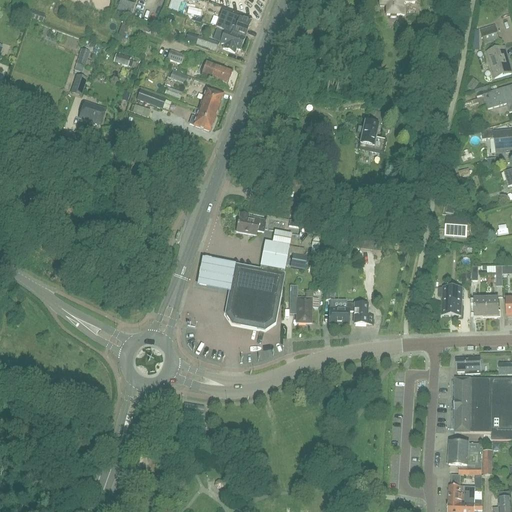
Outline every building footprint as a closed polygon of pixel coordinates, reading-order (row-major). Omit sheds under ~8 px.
[(134,5),(120,0),(116,11),(131,16),(134,5)] [(181,0),(171,0),(168,9),(178,12),(181,0)] [(216,0),(213,0),(211,5),(222,10),(225,5),(216,0)] [(379,0),(379,6),(386,6),(386,15),(390,15),(390,18),(395,18),(395,15),(405,15),(405,3),(414,3),(413,0),(379,0)] [(45,16),(31,11),(28,17),(42,23),(45,16)] [(225,33),(244,40),(250,23),(240,19),(237,26),(224,21),(220,30),(225,32),(225,33)] [(124,41),(130,24),(123,21),(117,38),(124,41)] [(499,40),(495,25),(480,30),(484,44),(499,40)] [(244,40),(225,33),(224,35),(215,32),(215,33),(217,34),(215,42),(221,44),(223,45),(222,49),(235,54),(236,50),(240,51),(244,40)] [(218,43),(198,36),(195,45),(215,51),(218,43)] [(487,53),(494,79),(511,74),(504,48),(487,53)] [(81,50),(76,63),(85,66),(90,52),(81,50)] [(184,57),(170,52),(167,61),(181,65),(184,57)] [(113,63),(134,69),(136,63),(129,61),(130,59),(116,55),(113,63)] [(232,73),(206,63),(200,77),(211,81),(227,87),(232,73)] [(170,79),(185,85),(188,78),(172,72),(170,79)] [(80,75),(73,93),(81,95),(87,78),(80,75)] [(511,112),(511,86),(490,93),(489,87),(475,91),(477,98),(483,96),(487,110),(507,104),(509,113),(511,112)] [(164,94),(179,100),(182,93),(167,87),(164,94)] [(136,101),(162,110),(166,99),(140,90),(136,101)] [(120,100),(126,102),(129,94),(123,91),(120,100)] [(203,102),(219,108),(223,98),(207,92),(203,102)] [(195,109),(194,111),(199,112),(199,113),(205,115),(205,114),(216,118),(219,108),(203,102),(200,111),(195,109)] [(105,111),(85,104),(79,120),(100,127),(105,111)] [(372,153),(378,127),(386,124),(389,112),(381,111),(381,113),(367,110),(364,124),(358,150),(372,153)] [(199,112),(194,111),(193,114),(198,116),(197,118),(191,117),(189,124),(194,126),(194,127),(210,133),(216,118),(205,114),(205,115),(199,113),(199,112)] [(511,138),(508,138),(508,131),(494,132),(495,154),(511,152),(511,138)] [(202,166),(196,163),(193,172),(199,174),(202,166)] [(511,170),(503,173),(507,188),(511,186),(511,170)] [(296,217),(300,201),(284,196),(280,212),(296,217)] [(453,215),(455,207),(447,205),(445,213),(453,215)] [(238,218),(236,233),(256,237),(257,232),(263,233),(265,221),(259,220),(259,219),(247,217),(248,216),(239,214),(238,218)] [(466,233),(467,220),(446,219),(445,232),(466,233)] [(288,227),(300,228),(301,222),(289,220),(288,227)] [(274,231),(271,244),(288,247),(291,234),(274,231)] [(357,249),(379,251),(381,239),(358,236),(357,249)] [(288,247),(271,244),(265,242),(259,271),(235,267),(230,294),(226,315),(232,324),(264,330),(274,324),(281,285),(284,267),(287,253),(288,247)] [(312,242),(310,255),(325,257),(327,245),(312,242)] [(288,247),(287,253),(294,254),(303,255),(304,249),(288,247)] [(305,272),(308,259),(295,256),(292,269),(305,272)] [(196,287),(230,294),(235,267),(235,265),(201,258),(196,287)] [(510,267),(502,267),(502,275),(510,275),(510,267)] [(462,273),(462,286),(470,286),(470,273),(462,273)] [(334,301),(334,286),(325,286),(325,300),(334,301)] [(289,302),(296,302),(295,324),(317,325),(311,324),(311,300),(311,291),(306,291),(305,297),(296,296),(297,287),(289,287),(289,302)] [(441,317),(461,318),(462,289),(438,288),(437,298),(442,298),(441,317)] [(486,318),(486,300),(474,300),(474,319),(483,319),(483,318),(486,318)] [(498,300),(486,300),(486,318),(498,318),(498,300)] [(345,305),(345,311),(348,312),(348,313),(353,313),(353,325),(372,325),(372,317),(367,316),(367,305),(345,305)] [(345,311),(329,311),(328,325),(348,326),(348,313),(348,312),(345,311)] [(480,359),(456,360),(456,373),(472,373),(472,375),(480,375),(480,359)] [(511,431),(511,382),(493,382),(493,380),(455,380),(455,392),(455,394),(455,402),(454,402),(454,403),(455,403),(455,407),(455,410),(454,410),(454,412),(455,412),(455,420),(454,420),(454,422),(455,422),(455,434),(492,434),(492,431),(511,431)] [(184,405),(183,415),(203,418),(204,408),(184,405)] [(182,417),(181,427),(201,430),(202,420),(182,417)] [(479,462),(480,445),(450,444),(449,467),(458,467),(458,476),(481,476),(481,462),(479,462)] [(483,451),(483,476),(491,476),(492,451),(483,451)] [(449,487),(448,504),(474,505),(475,488),(460,487),(449,487)] [(493,509),(493,511),(511,511),(511,499),(511,493),(498,494),(499,500),(498,500),(498,509),(493,509)]
